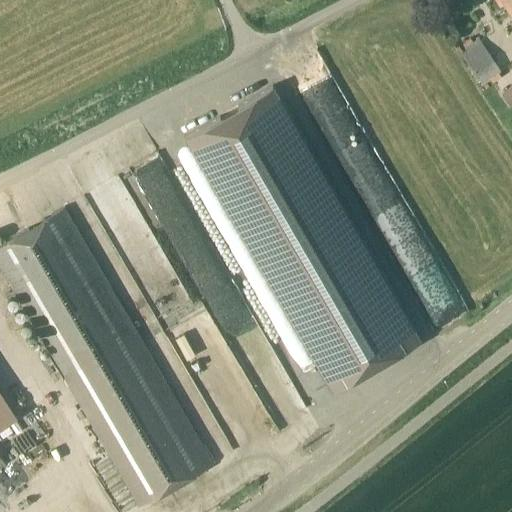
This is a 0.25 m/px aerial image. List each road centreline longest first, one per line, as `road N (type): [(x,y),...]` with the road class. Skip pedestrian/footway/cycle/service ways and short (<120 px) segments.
road 1 (residential): [(0,185),(364,0)]
road 2 (tertiary): [(256,511),(340,455),(511,314)]
